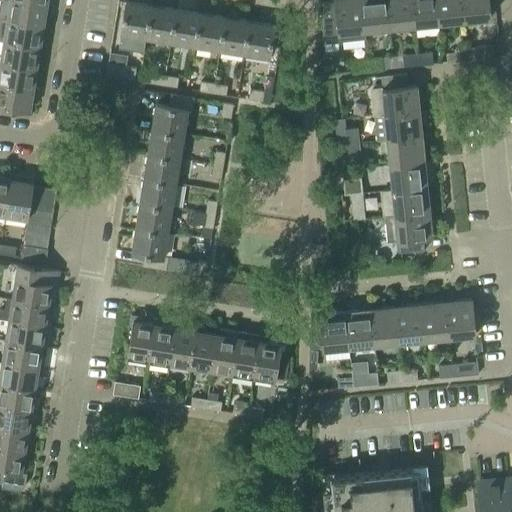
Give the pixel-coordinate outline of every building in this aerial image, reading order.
[(0,0),(0,19),(41,26),(42,24),(46,25),(48,13),(50,14),(52,3),(50,3),(45,2),(45,5),(10,0),(0,0)] [(323,3),(322,44),(339,42),(365,39),(364,30),(360,0),(334,0),(335,2),(323,3)] [(385,0),(360,0),(364,30),(389,28),(385,0)] [(411,0),(385,0),(389,28),(414,25),(411,0)] [(436,0),(411,0),(414,25),(439,22),(436,0)] [(462,0),(436,0),(439,22),(465,20),(462,0)] [(487,0),(462,0),(465,20),(490,17),(487,0)] [(125,2),(120,33),(118,48),(143,52),(145,37),(150,6),(125,2)] [(170,41),(175,10),(150,6),(145,37),(170,41)] [(195,45),(200,14),(175,10),(170,41),(195,45)] [(220,49),(225,18),(200,14),(195,45),(220,49)] [(245,53),(249,22),(225,18),(220,49),(245,53)] [(0,19),(0,40),(3,41),(3,42),(38,47),(39,45),(43,45),(45,34),(47,35),(48,25),(46,25),(42,24),(41,26),(0,19)] [(249,22),(245,53),(269,57),(274,26),(249,22)] [(0,53),(0,63),(35,69),(35,66),(40,66),(41,56),(43,56),(45,46),(43,45),(39,45),(38,47),(3,42),(1,54),(0,53)] [(467,48),(469,60),(494,58),(493,45),(467,48)] [(445,53),(446,62),(469,60),(467,48),(453,49),(453,52),(445,53)] [(417,55),(418,65),(433,64),(431,53),(417,55)] [(403,67),(418,65),(417,55),(402,56),(403,67)] [(366,58),(367,69),(382,68),(381,57),(366,58)] [(352,70),(367,69),(366,58),(351,60),(352,70)] [(0,84),(32,90),(32,87),(34,75),(40,76),(42,67),(40,66),(35,66),(35,69),(0,63),(0,84)] [(107,64),(105,76),(133,81),(135,68),(107,64)] [(162,86),(164,76),(151,74),(149,83),(162,86)] [(383,90),(372,91),(375,116),(384,115),(419,112),(416,86),(407,87),(406,74),(404,74),(381,76),(383,90)] [(164,76),(162,86),(175,88),(177,78),(164,76)] [(200,82),(198,91),(211,94),(213,84),(200,82)] [(0,84),(0,106),(28,111),(30,96),(37,97),(38,88),(32,87),(32,90),(0,84)] [(213,84),(211,94),(225,96),(226,86),(213,84)] [(249,90),(247,99),(262,102),(264,92),(249,90)] [(151,128),(182,133),(185,110),(191,111),(193,98),(170,94),(168,106),(155,104),(151,128)] [(222,102),(220,116),(230,117),(232,104),(222,102)] [(375,116),(374,116),(376,141),(385,141),(387,141),(421,137),(419,112),(384,115),(375,116)] [(345,145),(357,144),(355,127),(344,128),(345,145)] [(178,158),(182,133),(151,128),(147,153),(178,158)] [(421,137),(387,141),(389,166),(424,162),(421,137)] [(357,144),(345,145),(347,159),(358,158),(357,144)] [(212,164),(222,165),(224,152),(214,150),(212,164)] [(174,183),(178,158),(147,153),(143,178),(174,183)] [(424,162),(389,166),(392,191),(426,187),(424,162)] [(220,179),(222,165),(212,164),(210,177),(220,179)] [(26,218),(28,209),(30,198),(32,186),(32,182),(30,182),(31,178),(18,176),(19,173),(9,172),(8,178),(11,179),(5,215),(26,218)] [(11,179),(8,178),(0,176),(0,214),(5,215),(11,179)] [(349,178),(343,179),(344,195),(351,194),(351,195),(362,194),(360,177),(349,178)] [(170,208),(174,183),(143,178),(139,203),(170,208)] [(30,198),(54,201),(56,189),(32,186),(30,198)] [(392,191),(380,192),(382,216),(385,216),(395,215),(395,216),(429,212),(426,187),(392,191)] [(362,194),(351,195),(352,209),(363,207),(362,194)] [(52,213),(54,201),(30,198),(28,209),(52,213)] [(204,213),(214,214),(216,200),(206,199),(204,213)] [(166,232),(170,208),(139,203),(135,227),(166,232)] [(50,225),(52,213),(28,209),(26,218),(26,221),(50,225)] [(395,215),(385,216),(385,217),(387,242),(397,241),(398,241),(399,253),(423,251),(422,239),(432,238),(429,212),(395,216),(395,215)] [(212,228),(214,214),(204,213),(202,226),(212,228)] [(48,237),(50,225),(26,221),(24,233),(48,237)] [(162,256),(166,232),(135,227),(132,252),(144,254),(142,266),(165,270),(167,257),(162,256)] [(46,249),(48,237),(24,233),(22,245),(46,249)] [(1,244),(0,250),(0,253),(15,256),(16,246),(1,244)] [(45,261),(46,249),(22,245),(20,257),(45,261)] [(366,255),(359,258),(361,265),(369,262),(367,257),(366,255)] [(196,260),(194,274),(204,276),(206,262),(196,260)] [(17,264),(11,298),(47,304),(47,301),(54,302),(55,291),(59,271),(17,264)] [(0,308),(0,318),(8,319),(44,325),(44,322),(46,312),(52,313),(54,303),(54,302),(47,301),(47,304),(11,298),(6,297),(4,309),(0,308)] [(445,301),(448,335),(473,333),(470,298),(445,301)] [(423,338),(448,335),(445,301),(420,303),(423,338)] [(398,341),(423,338),(420,303),(395,306),(398,341)] [(373,343),(398,341),(395,306),(370,308),(373,343)] [(348,346),(373,343),(370,308),(345,311),(348,346)] [(323,348),(348,346),(345,311),(320,314),(323,348)] [(153,324),(151,324),(141,322),(142,316),(131,314),(130,324),(132,324),(127,356),(148,360),(153,324)] [(174,328),(171,327),(162,326),(163,319),(151,317),(151,324),(153,324),(148,360),(169,363),(174,328)] [(8,319),(5,340),(40,346),(41,344),(47,345),(49,334),(50,323),(44,322),(44,325),(8,319)] [(195,331),(193,331),(182,329),(183,322),(172,321),(171,327),(174,328),(169,363),(190,366),(195,331)] [(216,334),(214,334),(204,332),(204,326),(194,324),(193,331),(195,331),(190,366),(211,370),(216,334)] [(236,331),(225,330),(225,329),(215,328),(214,334),(216,334),(211,370),(232,373),(237,338),(235,337),(236,331)] [(246,333),(236,331),(235,337),(237,338),(232,373),(253,376),(258,341),(256,341),(257,335),(246,334),(246,333)] [(258,341),(253,376),(274,380),(279,345),(266,343),(267,336),(257,335),(256,341),(258,341)] [(5,340),(1,361),(37,367),(37,364),(44,365),(47,345),(41,344),(40,346),(5,340)] [(0,360),(0,382),(34,388),(34,385),(35,375),(41,375),(41,371),(43,371),(44,365),(37,364),(37,367),(1,361),(0,360)] [(451,365),(453,376),(477,374),(476,362),(451,365)] [(438,378),(453,376),(451,365),(437,366),(438,378)] [(401,370),(403,381),(417,380),(416,368),(401,370)] [(387,383),(403,381),(401,370),(386,372),(387,383)] [(351,375),(352,387),(366,385),(365,374),(351,375)] [(337,388),(352,387),(351,375),(335,377),(337,388)] [(115,381),(113,393),(137,397),(139,385),(115,381)] [(0,403),(30,409),(31,406),(32,396),(39,396),(40,386),(34,385),(34,388),(0,382),(0,403)] [(164,401),(165,393),(148,390),(147,399),(164,401)] [(165,393),(164,401),(177,404),(178,395),(165,393)] [(206,408),(207,399),(191,397),(190,406),(206,408)] [(207,399),(206,408),(219,410),(220,401),(207,399)] [(0,403),(0,425),(27,430),(27,427),(29,416),(35,417),(37,407),(31,406),(30,409),(0,403)] [(248,415),(249,406),(233,403),(232,412),(248,415)] [(249,406),(248,415),(261,417),(263,408),(249,406)] [(0,425),(0,446),(24,450),(24,448),(26,437),(32,438),(34,428),(27,427),(27,430),(0,425)] [(0,481),(1,482),(1,487),(16,490),(19,490),(23,487),(24,484),(26,472),(20,471),(22,459),(28,460),(30,449),(24,448),(24,450),(0,446),(0,481)] [(422,511),(418,468),(330,477),(333,511),(422,511)] [(510,511),(507,481),(479,483),(482,511),(510,511)]
